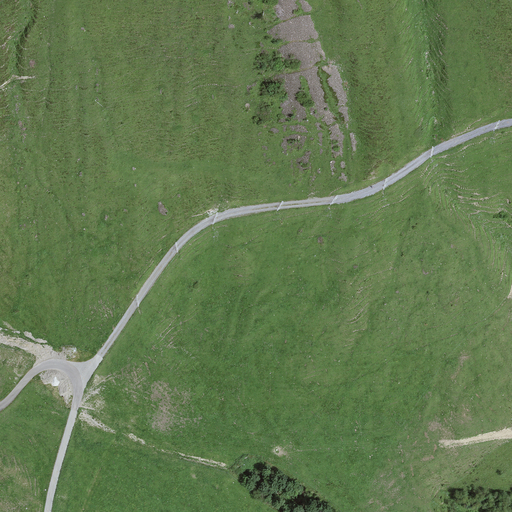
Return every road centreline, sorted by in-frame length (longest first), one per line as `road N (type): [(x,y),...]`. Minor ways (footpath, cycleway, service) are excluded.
road 1 (track): [(79,384),(176,247),(215,216),(366,191),(447,143),(511,121)]
road 2 (track): [(47,511),(79,384),(71,370),(48,364),(0,406)]
